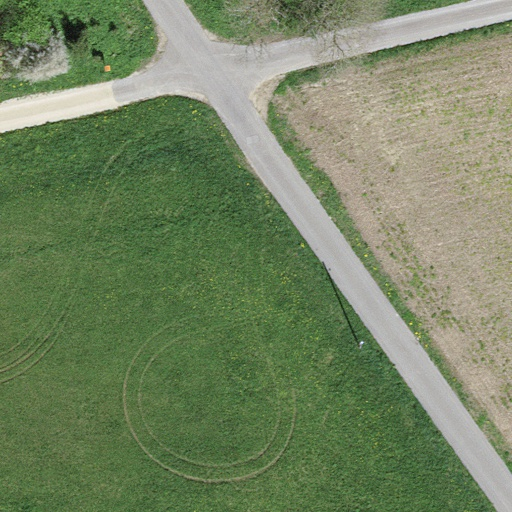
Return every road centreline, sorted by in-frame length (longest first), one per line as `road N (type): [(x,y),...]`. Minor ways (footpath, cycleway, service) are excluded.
road 1 (unclassified): [(158,0),(271,171),(511,492)]
road 2 (track): [(0,119),(511,5)]
